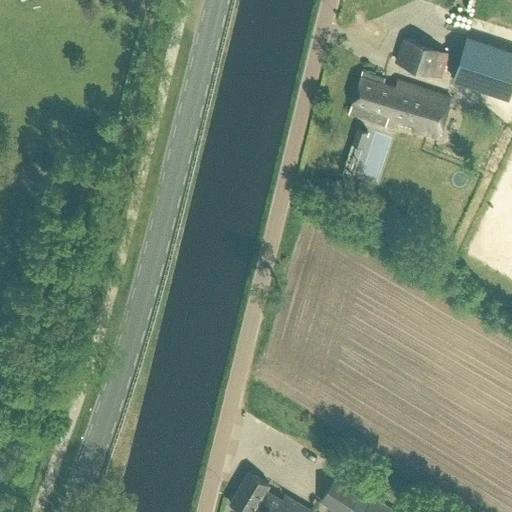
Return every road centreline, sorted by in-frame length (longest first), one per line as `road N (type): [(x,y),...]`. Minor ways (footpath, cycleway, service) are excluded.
road 1 (primary): [(66,511),(129,337),(212,0)]
road 2 (unclassified): [(203,511),(327,0)]
